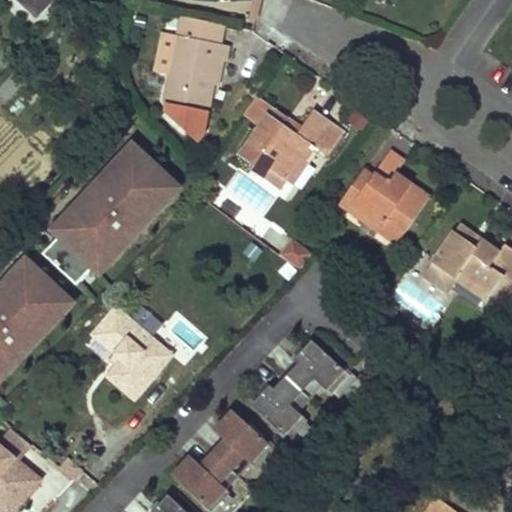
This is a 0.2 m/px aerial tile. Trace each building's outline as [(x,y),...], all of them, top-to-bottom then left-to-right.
[(17,0),(36,18),(53,0),(38,0),(33,6),(27,0),(17,0)] [(224,26),(181,17),(177,36),(169,74),(164,103),(167,103),(165,113),(197,142),(203,136),(208,112),(213,85),(218,60),(224,61),(226,61),(229,47),(220,45),(224,26)] [(155,71),(169,74),(177,36),(163,33),(155,71)] [(224,61),(218,60),(213,85),(219,86),(224,61)] [(239,156),(254,166),(251,170),(279,190),(287,179),(297,165),(307,166),(319,150),(312,146),(329,121),(314,111),(302,128),(297,135),(284,125),(288,119),(273,108),(239,156)] [(297,135),(302,128),(288,119),(284,125),(297,135)] [(343,130),(329,121),(312,146),(319,150),(326,155),(343,130)] [(181,186),(128,137),(44,228),(53,236),(88,269),(97,277),(181,186)] [(364,221),(378,231),(397,244),(429,198),(396,174),(404,162),(389,152),(372,177),(366,184),(357,178),(339,204),(364,221)] [(307,166),(297,165),(287,179),(295,184),(307,166)] [(366,184),(372,177),(363,170),(357,178),(366,184)] [(378,231),(364,221),(358,229),(373,239),(378,231)] [(476,247),(481,240),(459,224),(454,231),(476,247)] [(432,263),(456,280),(460,274),(491,296),(504,277),(511,282),(511,279),(511,249),(505,244),(499,252),(481,240),(476,247),(454,231),(432,263)] [(88,269),(53,236),(38,252),(74,285),(88,269)] [(290,241),(279,259),(302,273),(313,254),(290,241)] [(0,382),(75,302),(21,253),(0,275),(0,382)] [(447,293),(456,280),(432,263),(423,276),(447,293)] [(511,282),(504,277),(491,296),(460,274),(456,280),(487,301),(482,308),(489,313),(511,282)] [(111,367),(102,378),(131,403),(172,356),(112,305),(86,335),(110,356),(105,362),(111,367)] [(140,308),(132,318),(154,335),(162,325),(140,308)] [(280,436),(341,369),(309,339),(290,359),(295,363),(270,389),(266,385),(247,405),(280,436)] [(206,509),(267,443),(229,408),(210,428),(220,437),(196,463),(186,453),(167,474),(206,509)] [(12,511),(40,481),(17,461),(30,447),(9,429),(0,439),(0,511),(12,511)] [(63,458),(54,469),(71,483),(80,471),(63,458)] [(184,511),(164,494),(147,511),(184,511)] [(427,511),(448,511),(449,511),(436,501),(427,511)]
